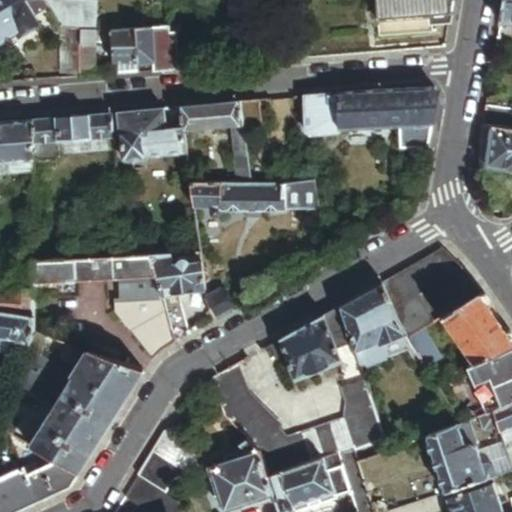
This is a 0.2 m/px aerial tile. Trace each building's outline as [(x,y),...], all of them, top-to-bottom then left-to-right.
[(0,0),(0,46),(17,36),(19,40),(42,26),(32,9),(26,0),(0,0)] [(44,0),(26,0),(32,9),(46,2),(44,0)] [(80,30),(98,31),(98,4),(67,3),(65,0),(44,0),(46,2),(47,3),(60,27),(61,29),(80,30)] [(454,0),(375,0),(377,22),(431,18),(432,23),(451,21),(454,0)] [(511,0),(505,0),(501,26),(511,25),(511,0)] [(432,32),(432,23),(431,18),(377,22),(378,37),(432,32)] [(82,78),(80,30),(61,29),(60,27),(61,79),(82,78)] [(140,73),(177,70),(170,30),(170,27),(138,30),(140,73)] [(177,70),(184,69),(176,29),(170,30),(177,70)] [(113,41),(112,31),(98,31),(80,30),(82,78),(97,76),(95,42),(113,41)] [(140,73),(138,30),(114,31),(112,31),(113,41),(115,75),(140,73)] [(290,61),(305,59),(302,30),(287,32),(288,41),(290,61)] [(271,33),(272,43),(274,62),(290,61),(288,41),(287,32),(271,33)] [(367,95),(305,100),(307,133),(312,138),(340,135),(343,132),(342,121),(400,118),(400,128),(401,149),(427,148),(436,94),(433,90),(397,92),(367,95)] [(239,106),(243,137),(263,135),(262,128),(259,104),(239,106)] [(246,159),(243,137),(239,106),(180,112),(183,135),(229,131),(232,152),(238,151),(240,159),(246,159)] [(511,114),(487,111),(485,126),(493,127),(511,129),(511,114)] [(183,135),(180,112),(113,120),(115,142),(122,140),(124,162),(127,166),(147,164),(149,161),(186,156),(183,135)] [(343,132),(400,128),(400,118),(342,121),(343,132)] [(115,142),(113,120),(35,127),(34,164),(38,163),(40,167),(59,166),(61,161),(61,158),(60,147),(92,144),(93,155),(100,154),(99,143),(113,142),(115,142)] [(493,127),(485,126),(481,152),(480,168),(480,182),(485,182),(486,176),(511,179),(511,170),(487,168),(493,127)] [(34,164),(35,127),(34,127),(0,129),(0,166),(33,166),(34,166),(34,164)] [(511,129),(493,127),(487,168),(511,170),(511,129)] [(99,143),(100,154),(115,153),(113,142),(99,143)] [(61,158),(93,155),(92,144),(60,147),(61,158)] [(238,151),(232,152),(237,186),(250,186),(248,172),(246,159),(240,159),(238,151)] [(0,175),(33,175),(33,166),(0,166),(0,175)] [(286,210),(320,215),(314,184),(286,187),(286,210)] [(286,187),(250,186),(237,186),(191,186),(194,211),(210,212),(211,215),(215,218),(219,218),(221,216),(223,214),(223,212),(286,212),(286,210),(286,187)] [(157,240),(158,248),(159,255),(185,253),(184,238),(157,240)] [(35,267),(52,266),(52,241),(35,240),(35,267)] [(152,259),(159,259),(159,255),(158,248),(124,249),(125,261),(152,259)] [(444,248),(389,279),(403,304),(419,295),(463,269),(444,248)] [(206,293),(200,256),(159,259),(152,259),(164,300),(180,297),(206,293)] [(52,266),(35,267),(35,289),(128,284),(129,293),(122,293),(123,303),(164,300),(152,259),(125,261),(52,266)] [(383,283),(382,283),(393,310),(403,304),(389,279),(383,283)] [(393,310),(382,283),(341,307),(353,341),(356,350),(403,333),(405,333),(398,321),(393,310)] [(217,321),(232,313),(221,293),(206,299),(217,321)] [(511,349),(511,338),(481,294),(442,318),(476,365),(511,349)] [(35,299),(36,295),(17,295),(16,301),(3,300),(0,299),(0,316),(36,322),(36,317),(35,299)] [(409,338),(434,322),(419,295),(403,304),(393,310),(398,321),(405,333),(409,338)] [(176,344),(191,336),(180,297),(164,300),(166,308),(168,312),(168,314),(176,344)] [(159,312),(166,308),(164,300),(123,303),(118,304),(119,316),(133,333),(133,334),(162,316),(159,312)] [(353,341),(341,307),(325,316),(337,347),(353,341)] [(156,362),(176,344),(168,314),(168,312),(162,316),(133,334),(142,344),(156,362)] [(36,336),(36,322),(0,316),(0,340),(17,342),(17,344),(33,347),(36,336)] [(325,316),(280,341),(286,354),(296,380),(342,361),(337,347),(325,316)] [(62,317),(36,317),(36,322),(36,336),(41,338),(49,341),(62,345),(62,317)] [(422,331),(409,339),(426,367),(439,359),(422,331)] [(403,333),(356,350),(360,362),(363,361),(364,363),(368,365),(387,358),(388,354),(385,346),(405,338),(403,333)] [(43,360),(49,341),(41,338),(36,336),(33,347),(30,353),(43,360)] [(280,341),(271,346),(275,358),(286,354),(280,341)] [(511,403),(511,349),(476,365),(468,368),(486,414),(495,410),(511,403)] [(43,360),(30,353),(19,386),(57,412),(76,381),(74,380),(43,360)] [(122,410),(144,374),(90,355),(74,380),(76,381),(122,410)] [(338,453),(346,451),(353,449),(353,450),(386,438),(366,378),(342,386),(347,401),(346,419),(287,441),(280,432),(283,429),(249,394),(238,365),(213,380),(226,416),(249,440),(259,451),(260,451),(268,476),(283,472),(323,459),(338,453)] [(80,476),(122,410),(76,381),(57,412),(34,448),(58,463),(80,476)] [(511,426),(511,403),(495,410),(500,428),(501,431),(511,426)] [(500,428),(495,410),(486,414),(479,417),(483,429),(489,432),(500,428)] [(23,425),(8,417),(4,430),(16,437),(23,425)] [(468,422),(460,425),(427,437),(446,492),(498,475),(495,466),(494,464),(491,463),(488,463),(483,464),(478,448),(473,445),(468,430),(470,429),(468,422)] [(511,426),(501,431),(511,464),(511,426)] [(140,477),(166,494),(174,482),(200,473),(184,427),(183,427),(166,434),(139,477),(140,477)] [(249,455),(260,451),(259,451),(249,440),(244,445),(249,455)] [(276,497),(268,476),(260,451),(249,455),(239,458),(226,463),(208,469),(223,511),(233,511),(245,508),(245,509),(259,505),(258,503),(276,497)] [(351,490),(338,453),(323,459),(334,491),(335,495),(351,490)] [(224,459),(226,463),(239,458),(238,454),(224,459)] [(334,491),(323,459),(283,472),(294,505),(334,491)] [(71,490),(80,476),(58,463),(28,477),(40,504),(71,490)] [(25,471),(0,482),(0,511),(22,511),(40,504),(28,477),(25,471)] [(294,505),(283,472),(268,476),(276,497),(280,511),(284,511),(295,508),(294,505)] [(181,511),(178,502),(166,494),(140,477),(125,501),(143,511),(181,511)] [(504,511),(495,484),(449,499),(453,511),(504,511)] [(336,499),(335,495),(334,491),(294,505),(295,508),(296,511),(297,511),(310,508),(310,509),(325,504),(324,503),(336,499)] [(449,499),(446,492),(389,511),(384,511),(441,511),(442,511),(445,507),(445,503),(445,500),(449,499)] [(373,511),(384,511),(389,511),(386,503),(378,500),(371,503),(373,511)]
